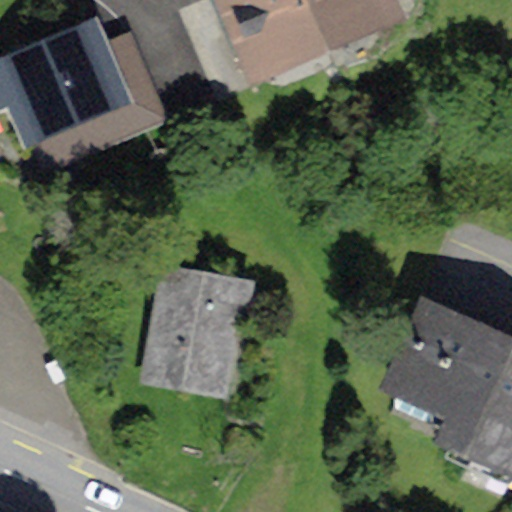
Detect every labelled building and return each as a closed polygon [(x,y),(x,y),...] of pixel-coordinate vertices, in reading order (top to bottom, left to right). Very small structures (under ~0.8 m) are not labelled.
[(295,0),(209,0),(251,100),(325,70),(295,0)] [(295,0),(325,70),(409,35),(397,8),(409,3),(407,0),(295,0)] [(100,27),(0,67),(0,116),(13,111),(32,155),(136,112),(109,48),(100,27)] [(136,112),(32,155),(43,182),(172,128),(134,37),(109,48),(136,112)] [(216,406),(228,280),(138,271),(125,397),(216,406)] [(511,352),(397,296),(339,415),(511,498),(511,352)]
